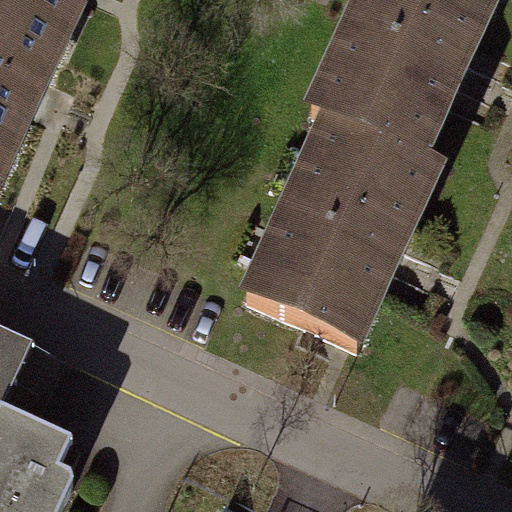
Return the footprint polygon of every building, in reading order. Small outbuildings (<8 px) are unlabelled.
[(0,0),(0,146),(59,20),(46,14),(15,0),(0,0)] [(15,0),(46,14),(52,0),(15,0)] [(339,136),(430,178),(511,2),(511,0),(386,0),(326,130),(339,136)] [(253,321),(357,369),(444,184),(430,178),(339,136),(253,321)] [(0,511),(61,511),(90,452),(18,418),(45,361),(0,339),(0,511)]
